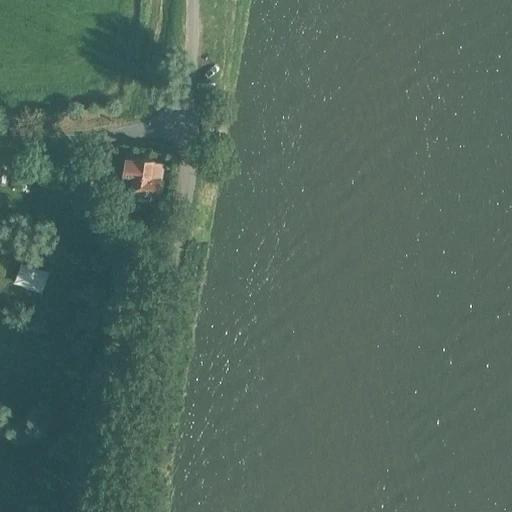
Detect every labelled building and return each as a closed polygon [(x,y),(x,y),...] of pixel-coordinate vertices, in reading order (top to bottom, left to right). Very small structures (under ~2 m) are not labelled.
[(122,173),(132,175),(130,189),(137,190),(136,198),(152,201),(153,192),(160,193),(162,178),(161,178),(163,162),(153,161),(153,160),(135,157),(136,152),(128,151),(126,158),(125,158),(122,173)] [(7,156),(6,165),(17,166),(18,158),(7,156)] [(85,167),(93,168),(94,162),(95,157),(87,156),(85,167)] [(107,171),(109,160),(95,157),(94,162),(93,168),(107,171)] [(0,249),(0,273),(11,276),(16,253),(0,249)]
